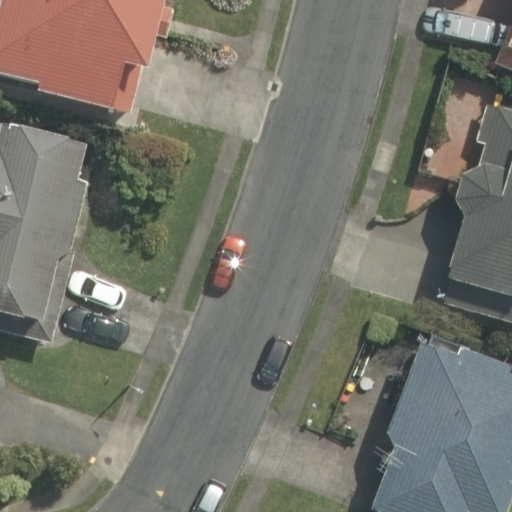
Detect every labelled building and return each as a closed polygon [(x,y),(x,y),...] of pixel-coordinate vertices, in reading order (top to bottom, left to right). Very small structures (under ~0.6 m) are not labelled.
[(40,96),(113,115),(125,69),(150,75),(168,0),(1,0),(0,7),(0,78),(42,89),(40,96)] [(511,28),(495,68),(511,75),(511,28)] [(447,285),(511,301),(511,113),(485,108),(477,147),(484,149),(480,167),(461,180),(454,203),(463,221),(447,285)] [(0,334),(48,347),(90,189),(79,185),(88,150),(3,127),(0,139),(0,334)] [(508,511),(511,502),(511,382),(506,380),(510,372),(460,352),(456,361),(421,348),(387,438),(395,453),(371,511),(508,511)]
